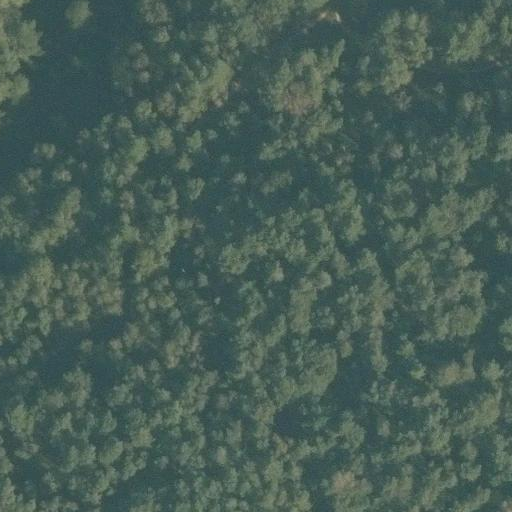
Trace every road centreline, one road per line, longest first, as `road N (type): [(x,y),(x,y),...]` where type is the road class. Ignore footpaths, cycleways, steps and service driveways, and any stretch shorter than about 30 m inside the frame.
road 1 (track): [(0,393),(91,334),(120,224),(258,57),(309,30)]
road 2 (track): [(9,511),(229,478),(299,451)]
road 3 (track): [(309,30),(406,80),(511,72)]
road 4 (track): [(0,313),(31,307),(109,254)]
